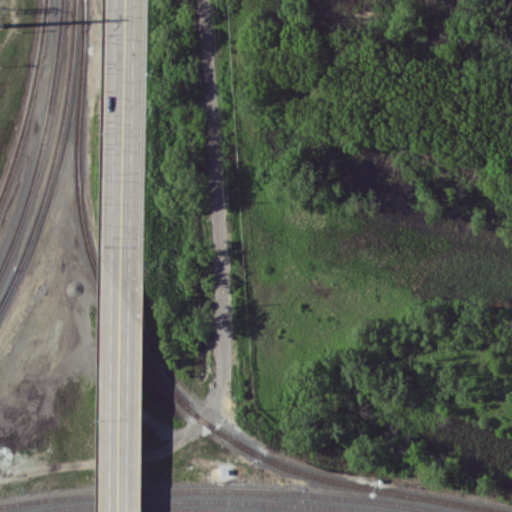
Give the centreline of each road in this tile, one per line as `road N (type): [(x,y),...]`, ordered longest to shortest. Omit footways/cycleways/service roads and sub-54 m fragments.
road 1 (secondary): [(122,0),(122,284)]
road 2 (secondary): [(122,284),(119,511)]
